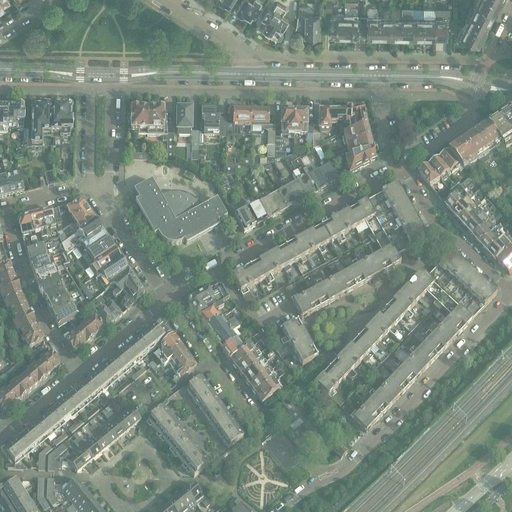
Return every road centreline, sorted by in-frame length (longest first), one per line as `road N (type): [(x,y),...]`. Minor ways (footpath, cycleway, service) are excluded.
road 1 (residential): [(511,293),(346,467),(278,511)]
road 2 (residential): [(168,301),(402,167)]
road 3 (residential): [(77,377),(35,304),(3,207)]
road 4 (residential): [(511,293),(443,237),(402,167)]
road 5 (residential): [(268,433),(168,301)]
road 6 (unclassified): [(111,76),(249,74)]
road 7 (unclassified): [(249,74),(373,76)]
road 8 (residential): [(249,74),(245,53),(161,0)]
